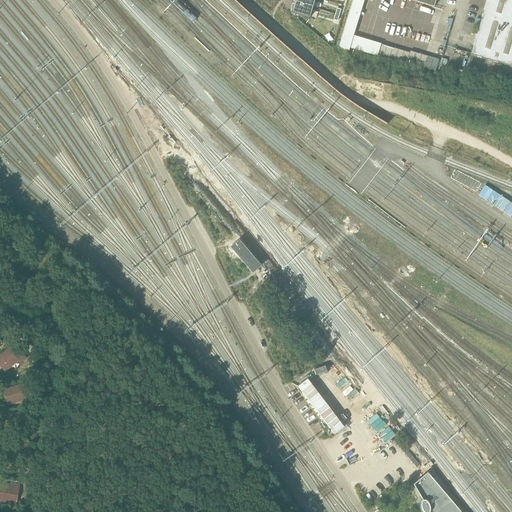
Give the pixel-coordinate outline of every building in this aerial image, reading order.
[(511,0),(485,0),(483,11),(484,11),(476,35),(475,35),(472,46),(473,47),(471,55),(511,66),(511,0)] [(294,2),(291,13),(310,18),(313,8),(294,2)] [(406,64),(407,62),(435,71),(439,60),(410,51),(410,53),(354,36),(350,49),(377,57),(378,55),(406,64)] [(511,203),(484,185),(478,195),(511,217),(511,215),(511,203)] [(260,266),(248,253),(241,259),(252,272),(260,266)] [(23,361),(26,359),(14,345),(0,356),(9,368),(20,358),(23,361)] [(28,402),(32,401),(27,384),(10,389),(14,403),(27,399),(28,402)] [(23,431),(28,431),(26,413),(8,414),(9,429),(23,428),(23,431)] [(27,463),(31,463),(31,445),(12,445),(13,460),(27,460),(27,463)] [(460,511),(427,473),(412,485),(422,502),(428,511),(460,511)] [(0,500),(16,503),(19,485),(15,484),(15,488),(1,486),(0,490),(0,500)]
